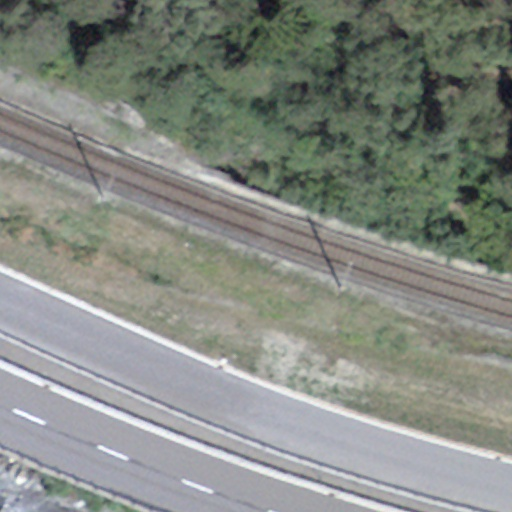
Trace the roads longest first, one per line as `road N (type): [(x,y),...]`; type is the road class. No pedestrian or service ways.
road 1 (primary): [(511,492),(231,404),(0,303)]
road 2 (primary): [(0,403),(273,511)]
